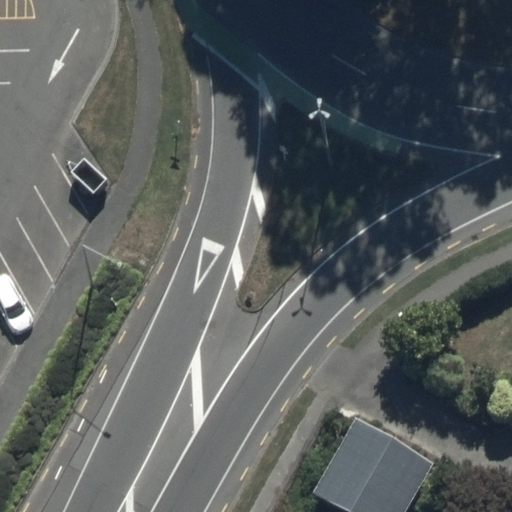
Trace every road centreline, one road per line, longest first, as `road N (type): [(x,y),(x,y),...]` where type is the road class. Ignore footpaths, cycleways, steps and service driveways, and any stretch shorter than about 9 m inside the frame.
road 1 (tertiary): [(132,511),(232,167),(235,98),(223,0)]
road 2 (tertiary): [(511,161),(342,269),(239,366),(139,511)]
road 3 (secondary): [(511,109),(476,110),(412,94),(350,64),(270,0)]
